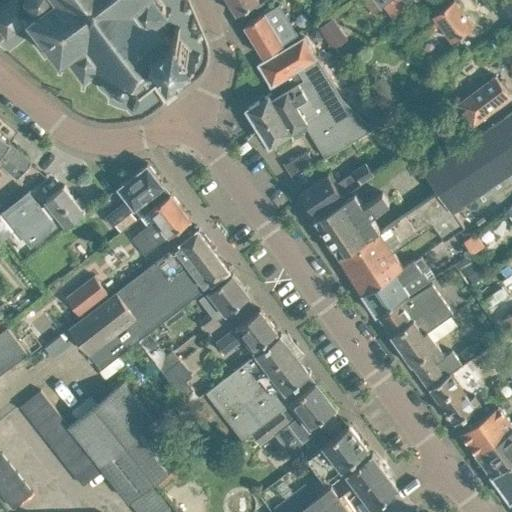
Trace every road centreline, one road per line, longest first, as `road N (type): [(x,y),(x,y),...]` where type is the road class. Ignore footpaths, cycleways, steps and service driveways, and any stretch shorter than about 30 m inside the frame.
road 1 (unclassified): [(476,511),(185,113)]
road 2 (unclassified): [(0,73),(63,126),(98,141),(133,140),(185,113)]
road 3 (unclassified): [(185,113),(209,94),(221,61),(200,0)]
